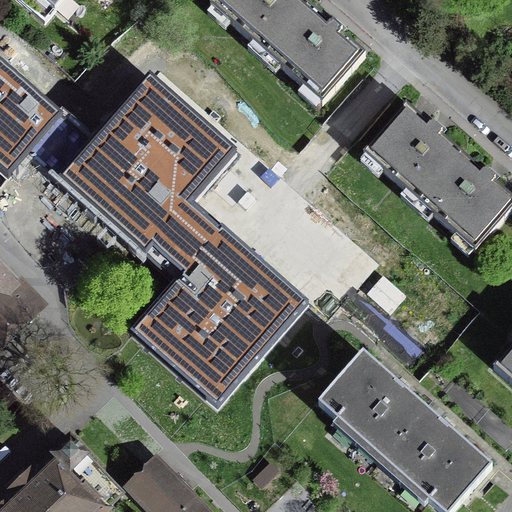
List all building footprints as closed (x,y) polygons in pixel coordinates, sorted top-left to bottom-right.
[(15,0),(45,25),(65,0),(15,0)] [(308,9),(298,0),(218,0),(212,7),(267,55),(308,9)] [(364,58),(308,9),(267,55),(323,104),(364,58)] [(462,158),(406,109),(365,155),(421,204),(462,158)] [(511,212),(511,202),(462,158),(421,204),(476,253),(511,212)] [(221,405),(310,300),(186,196),(143,246),(180,276),(134,331),(221,405)] [(385,274),(369,291),(390,311),(407,294),(385,274)] [(0,343),(34,310),(0,275),(0,343)] [(511,349),(495,369),(511,384),(511,349)] [(427,413),(363,356),(319,406),(383,462),(427,413)] [(454,511),(492,470),(427,413),(383,462),(439,511),(454,511)] [(10,500),(0,509),(0,511),(106,511),(123,496),(86,458),(88,456),(71,439),(53,456),(54,457),(39,472),(35,468),(6,496),(10,500)] [(206,511),(157,461),(128,488),(151,511),(206,511)]
